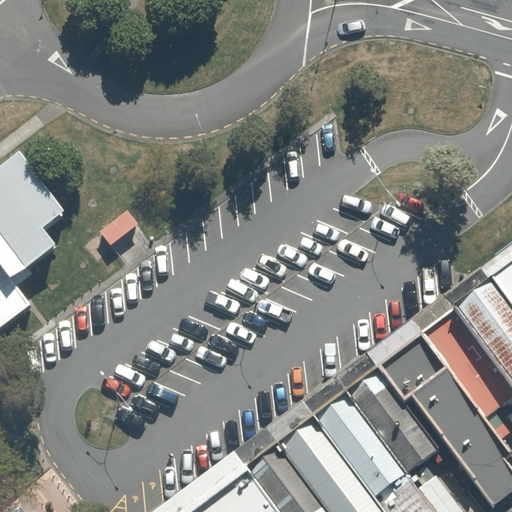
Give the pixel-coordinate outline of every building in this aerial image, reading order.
[(0,328),(30,307),(15,288),(32,276),(27,270),(55,249),(41,232),(63,215),(17,155),(0,168),(0,328)] [(126,212),(99,232),(110,247),(137,227),(126,212)] [(511,263),(490,279),(511,308),(511,263)] [(511,308),(490,279),(452,309),(511,388),(511,308)] [(511,397),(511,388),(452,309),(419,334),(483,419),(511,397)] [(483,419),(419,334),(376,366),(403,403),(411,397),(492,507),(511,492),(511,470),(503,458),(509,453),(483,419)] [(403,403),(376,366),(344,392),(406,474),(440,449),(403,403)] [(434,511),(406,474),(344,392),(312,416),(383,511),(434,511)] [(383,511),(312,416),(278,442),(329,511),(383,511)] [(329,511),(278,442),(244,466),(278,511),(329,511)] [(278,511),(244,466),(182,511),(278,511)]
